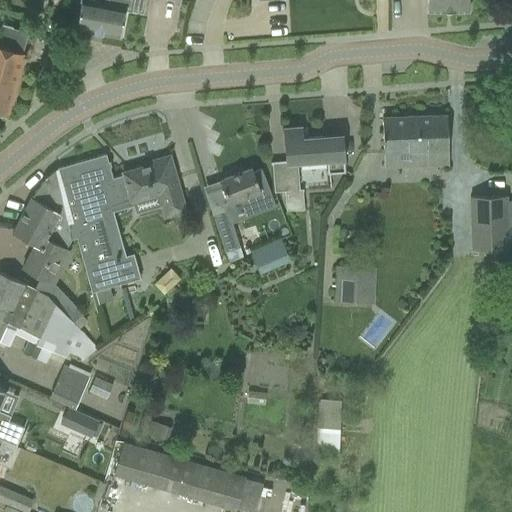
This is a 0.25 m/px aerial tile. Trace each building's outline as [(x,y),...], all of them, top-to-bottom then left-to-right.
[(93,0),(79,0),(75,27),(119,35),(125,7),(129,8),(128,10),(142,13),(144,0),(103,0),(103,2),(93,0)] [(426,0),(427,12),(468,11),(467,0),(426,0)] [(0,115),(6,117),(24,55),(22,55),(28,33),(1,25),(0,28),(0,115)] [(411,152),(411,167),(448,165),(447,136),(446,116),(382,117),(382,138),(383,153),(411,152)] [(284,192),(285,211),(305,209),(303,190),(299,190),(297,163),(327,160),(328,175),(344,174),(341,135),(301,139),(300,128),(283,129),(285,149),(286,164),(272,165),(274,193),(284,192)] [(92,292),(95,305),(113,300),(109,287),(140,279),(134,254),(125,256),(111,205),(132,199),(131,196),(157,189),(165,216),(184,211),(168,157),(158,160),(159,163),(151,165),(150,162),(149,162),(150,165),(123,173),(123,175),(112,178),(105,154),(57,168),(62,187),(63,193),(72,191),(79,220),(72,222),(76,237),(91,292),(92,292)] [(251,168),(219,181),(227,204),(244,197),(250,214),(259,211),(265,209),(277,204),(263,168),(252,172),(251,168)] [(38,286),(78,330),(79,329),(88,322),(82,314),(56,283),(73,252),(66,248),(71,238),(76,237),(72,222),(66,223),(60,189),(54,170),(44,178),(31,197),(11,233),(34,245),(21,269),(40,278),(36,285),(38,286)] [(471,196),(471,250),(508,250),(508,243),(507,201),(507,195),(471,196)] [(229,213),(214,218),(224,251),(230,250),(240,246),(231,219),(229,213)] [(250,252),(260,275),(291,261),(281,238),(250,252)] [(173,266),(155,282),(165,293),(182,277),(173,266)] [(337,266),(335,302),(358,303),(360,267),(337,266)] [(0,272),(0,342),(9,347),(14,334),(17,328),(38,337),(36,343),(29,340),(23,354),(45,364),(51,351),(59,354),(65,357),(67,352),(84,360),(97,350),(92,344),(79,329),(78,330),(38,286),(36,285),(35,289),(13,279),(0,272)] [(291,330),(291,336),(295,340),(300,340),(304,337),(305,331),(301,327),(296,326),(291,330)] [(50,398),(75,409),(90,377),(86,375),(87,373),(75,367),(74,370),(65,365),(50,398)] [(88,391),(106,399),(112,384),(95,376),(88,391)] [(0,401),(5,390),(0,387),(0,439),(3,440),(14,445),(21,426),(7,421),(9,415),(0,411),(0,401)] [(319,452),(340,453),(342,399),(320,398),(319,452)] [(85,415),(77,431),(90,437),(91,435),(96,438),(102,425),(97,423),(98,421),(85,415)] [(151,421),(148,435),(168,441),(172,427),(151,421)] [(237,508),(248,511),(254,511),(263,485),(199,465),(123,443),(114,474),(236,510),(237,508)] [(27,511),(33,500),(0,486),(0,502),(22,511),(27,511)]
